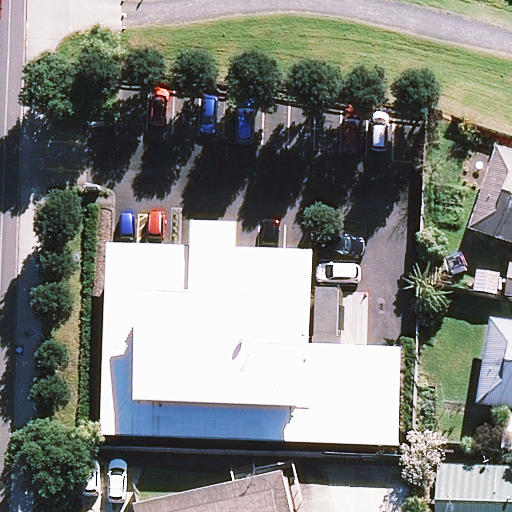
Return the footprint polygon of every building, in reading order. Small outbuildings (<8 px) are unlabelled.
[(466,239),(511,254),(511,161),(495,156),(466,239)] [(101,448),(400,458),(403,362),(310,359),(313,262),(238,260),(239,238),(192,236),(192,258),(108,255),(101,448)] [(474,413),(511,419),(511,332),(488,328),(474,413)] [(511,424),(504,424),(499,456),(511,458),(511,424)] [(435,511),(511,511),(511,477),(436,475),(435,511)] [(288,511),(282,485),(155,511),(288,511)]
